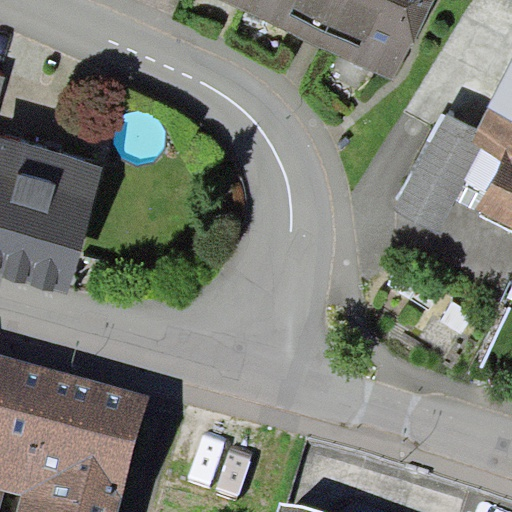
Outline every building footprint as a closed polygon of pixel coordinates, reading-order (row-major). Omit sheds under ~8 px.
[(217,0),(246,13),(252,0),(217,0)] [(429,0),(252,0),(246,13),(391,82),(429,0)] [(511,60),(472,140),(503,156),(475,210),(511,228),(511,60)] [(102,166),(0,138),(0,274),(67,293),(102,166)] [(0,501),(3,491),(22,495),(17,511),(116,511),(150,396),(0,353),(0,501)] [(315,511),(281,502),(278,511),(315,511)]
